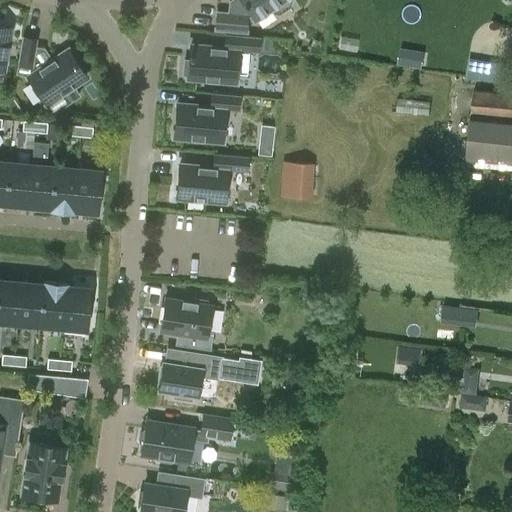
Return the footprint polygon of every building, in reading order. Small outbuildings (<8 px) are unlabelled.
[(271,8),(274,12),(279,13),(290,6),(292,0),(291,0),(231,0),(233,1),(231,14),(217,12),(216,28),(246,31),(247,15),(250,13),(255,19),(271,8)] [(0,67),(4,69),(11,27),(0,25),(0,67)] [(184,59),(183,74),(188,74),(187,78),(235,82),(237,59),(246,60),(247,51),(258,52),(259,37),(225,33),(224,47),(190,44),(189,59),(184,59)] [(22,36),(17,63),(28,65),(32,72),(27,76),(46,103),(61,93),(67,103),(79,95),(73,86),(86,77),(67,49),(42,66),(34,54),(37,39),(22,36)] [(356,51),(358,40),(341,37),(339,48),(356,51)] [(421,68),(423,52),(400,48),(397,64),(421,68)] [(470,78),(511,84),(511,68),(473,63),(473,64),(453,62),(452,70),(466,72),(465,77),(471,78),(470,78)] [(466,158),(511,162),(511,93),(473,89),(466,158)] [(174,137),(222,141),(224,109),(238,110),(239,95),(211,92),(210,106),(177,103),(174,137)] [(34,131),(35,121),(23,120),(22,130),(34,131)] [(35,121),(34,131),(46,132),(47,122),(35,121)] [(80,135),(81,125),(68,124),(67,134),(80,135)] [(81,125),(80,135),(91,136),(92,126),(81,125)] [(271,156),(272,142),(259,141),(258,154),(271,156)] [(31,165),(28,203),(50,205),(54,167),(46,167),(48,143),(33,142),(31,165)] [(213,167),(179,164),(176,197),(224,201),(227,169),(246,171),(248,157),(214,154),(213,167)] [(312,198),(314,163),(282,161),(280,195),(312,198)] [(0,162),(0,200),(5,201),(8,163),(0,162)] [(8,163),(5,201),(28,203),(31,165),(8,163)] [(54,167),(50,209),(73,211),(77,169),(54,167)] [(77,169),(73,211),(74,207),(97,209),(100,172),(77,169)] [(406,219),(446,223),(448,202),(407,198),(406,219)] [(0,318),(17,321),(21,283),(0,280),(0,318)] [(40,323),(44,281),(43,281),(43,285),(21,283),(17,321),(40,323)] [(63,325),(66,283),(44,281),(40,323),(63,325)] [(66,283),(63,325),(86,327),(90,289),(67,287),(67,283),(66,283)] [(318,301),(319,290),(304,288),(302,300),(318,301)] [(165,297),(160,330),(183,333),(181,345),(210,350),(213,331),(208,330),(212,305),(207,304),(207,300),(194,298),(193,302),(165,297)] [(466,308),(443,305),(442,316),(465,319),(466,308)] [(395,360),(419,363),(421,347),(397,344),(395,360)] [(159,385),(159,389),(174,392),(174,397),(191,399),(191,394),(197,395),(200,375),(218,377),(221,357),(189,351),(187,365),(163,362),(162,366),(160,366),(157,384),(159,385)] [(13,365),(14,355),(2,354),(1,364),(13,365)] [(14,355),(13,365),(25,366),(26,356),(14,355)] [(59,369),(59,359),(47,358),(46,368),(59,369)] [(59,359),(59,369),(70,370),(71,360),(59,359)] [(465,367),(462,392),(477,394),(480,368),(465,367)] [(87,378),(27,373),(25,388),(65,394),(67,377),(87,379),(87,378)] [(423,390),(421,402),(446,406),(448,394),(423,390)] [(486,410),(488,396),(477,394),(462,392),(460,407),(486,410)] [(0,456),(4,429),(18,432),(23,399),(0,395),(0,456)] [(140,432),(139,441),(142,445),(141,453),(157,455),(156,459),(169,461),(170,457),(187,460),(190,439),(206,441),(207,434),(228,437),(231,419),(203,415),(200,429),(193,428),(146,420),(144,429),(140,432)] [(22,472),(24,472),(24,474),(21,493),(28,494),(28,495),(31,495),(33,499),(44,501),(47,497),(49,498),(50,497),(57,499),(60,479),(63,463),(62,463),(65,447),(29,442),(27,457),(26,457),(26,459),(24,458),(22,472)] [(140,492),(138,502),(141,504),(140,511),(182,511),(185,495),(201,498),(205,478),(175,473),(173,487),(144,482),(143,490),(140,492)] [(290,490),(291,479),(274,477),(272,488),(290,490)] [(287,495),(264,492),(262,507),(285,511),(287,495)]
